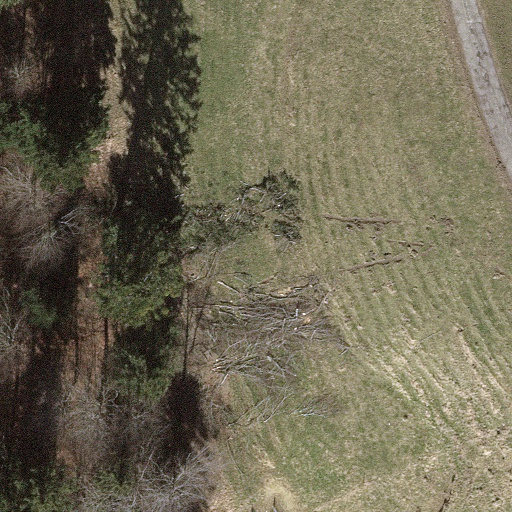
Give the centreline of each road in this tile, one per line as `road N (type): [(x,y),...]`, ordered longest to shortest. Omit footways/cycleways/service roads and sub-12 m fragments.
road 1 (track): [(280,0),(261,86),(273,237),(386,474)]
road 2 (track): [(511,157),(457,0)]
